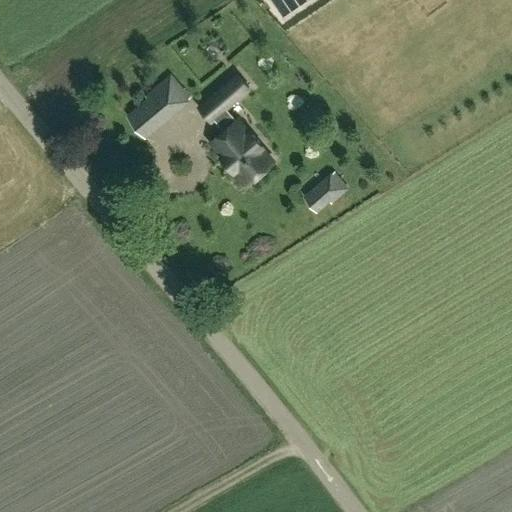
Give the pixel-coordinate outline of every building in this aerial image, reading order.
[(247,183),(273,161),(260,147),(262,145),(251,132),(249,134),(238,120),(237,119),(236,120),(225,108),(249,88),(238,74),(200,107),(211,120),(215,117),(225,129),(212,141),(224,155),(222,157),(233,170),(235,168),(246,181),(246,182),(247,183)] [(171,76),(157,87),(175,109),(189,97),(171,76)] [(140,107),(130,116),(145,134),(156,125),(140,107)] [(175,159),(199,141),(191,131),(168,149),(175,159)] [(184,160),(193,172),(202,164),(194,153),(184,160)] [(209,230),(251,196),(231,171),(189,205),(209,230)] [(337,196),(347,188),(334,173),(325,181),(337,196)]
